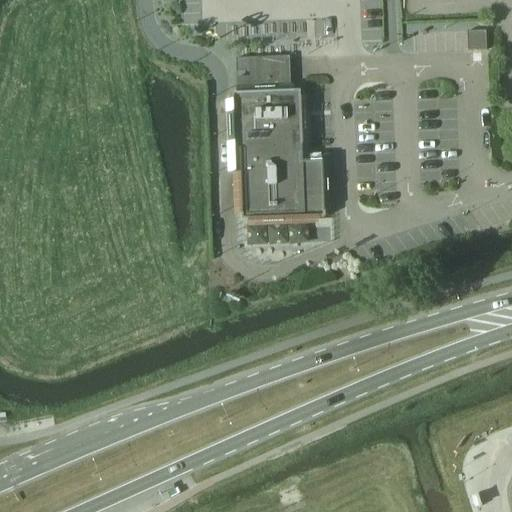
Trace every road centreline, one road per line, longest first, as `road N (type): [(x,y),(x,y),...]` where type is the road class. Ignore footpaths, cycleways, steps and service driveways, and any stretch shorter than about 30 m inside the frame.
road 1 (secondary): [(92,508),(367,385),(511,333)]
road 2 (motorway): [(126,432),(44,127),(20,0)]
road 3 (secondary): [(511,301),(126,432)]
road 4 (secondary): [(126,432),(0,485)]
